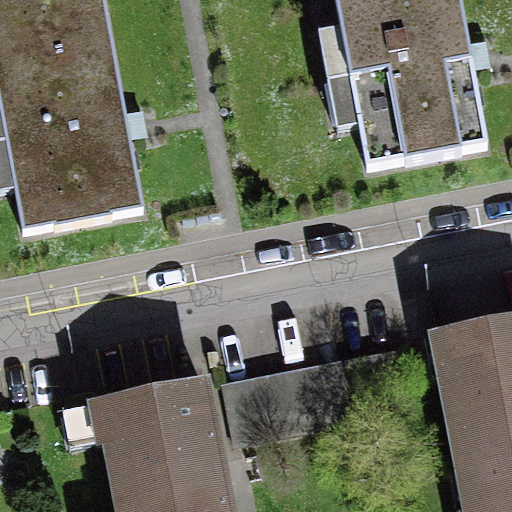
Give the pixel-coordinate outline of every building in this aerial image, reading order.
[(0,0),(0,116),(23,237),(143,215),(127,132),(112,48),(102,0),(0,0)] [(334,0),(335,7),(367,173),(487,150),(471,66),(458,0),(334,0)] [(511,327),(436,342),(469,511),(493,511),(511,508),(511,327)] [(340,366),(352,425),(410,414),(399,355),(340,366)] [(222,390),(233,449),(352,425),(340,366),(222,390)] [(102,408),(121,511),(225,511),(201,388),(102,408)]
